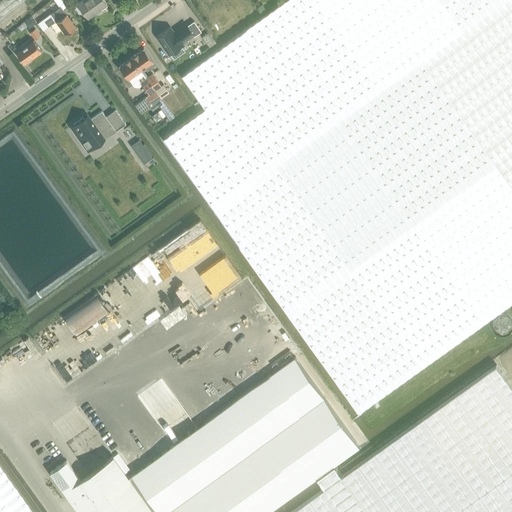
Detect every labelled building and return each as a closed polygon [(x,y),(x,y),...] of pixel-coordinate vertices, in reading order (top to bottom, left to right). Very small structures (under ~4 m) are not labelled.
[(1,0),(0,1),(0,19),(24,0),(1,0)] [(103,0),(82,0),(77,4),(88,17),(99,9),(100,10),(107,5),(103,0)] [(205,107),(163,137),(360,412),(482,325),(484,323),(511,302),(511,0),(284,0),(264,15),(262,16),(225,42),(200,61),(198,62),(194,65),(181,74),(205,107)] [(221,24),(234,14),(231,10),(238,4),(235,0),(217,0),(208,7),(221,24)] [(56,20),(51,24),(56,32),(62,28),(66,34),(76,27),(62,8),(60,6),(51,13),(53,15),(56,20)] [(39,10),(31,16),(36,24),(45,18),(39,10)] [(30,17),(24,22),(29,28),(35,24),(30,17)] [(170,27),(157,36),(169,53),(182,44),(181,43),(193,35),(194,36),(201,31),(193,21),(187,25),(186,24),(174,32),(170,27)] [(35,28),(30,32),(35,39),(40,35),(35,28)] [(208,31),(201,36),(209,46),(215,41),(208,31)] [(33,40),(16,52),(25,64),(32,59),(31,58),(41,50),(33,40)] [(144,48),(131,57),(141,70),(144,67),(147,71),(151,67),(149,64),(153,61),(144,48)] [(131,57),(119,65),(128,79),(133,86),(138,87),(142,84),(149,94),(144,98),(136,103),(142,111),(149,106),(150,106),(152,110),(158,106),(168,120),(174,116),(161,98),(146,78),(140,70),(141,70),(131,57)] [(153,73),(146,78),(161,98),(167,94),(169,93),(163,84),(161,86),(153,73)] [(87,114),(70,126),(88,150),(126,124),(115,109),(105,116),(101,110),(90,118),(87,114)] [(139,140),(131,146),(143,164),(152,158),(150,156),(152,154),(144,143),(142,144),(139,140)] [(189,280),(205,303),(243,277),(227,254),(189,280)] [(0,300),(3,305),(0,307),(0,314),(1,317),(15,307),(4,293),(0,295),(0,300)] [(95,293),(64,316),(77,335),(109,312),(95,293)] [(50,326),(37,333),(43,345),(56,338),(50,326)] [(342,475),(335,465),(317,477),(325,488),(290,511),(511,511),(511,386),(497,365),(342,475)] [(66,460),(50,472),(78,511),(168,511),(123,447),(79,479),(66,460)] [(0,511),(27,511),(0,474),(0,511)]
